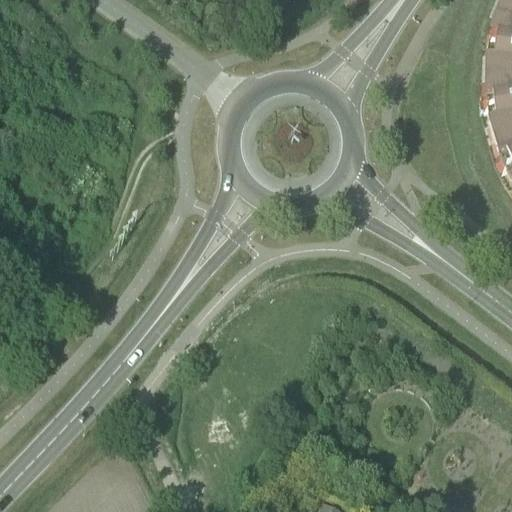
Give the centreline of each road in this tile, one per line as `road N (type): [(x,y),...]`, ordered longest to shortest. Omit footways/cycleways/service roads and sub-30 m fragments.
road 1 (track): [(180,133),(135,173),(104,258),(82,287),(36,303),(0,288)]
road 2 (primary): [(0,499),(99,393),(177,291)]
road 3 (unclassified): [(98,0),(238,109)]
road 4 (primary): [(438,260),(350,166)]
road 5 (primary): [(326,198),(438,260)]
road 6 (primary): [(238,181),(177,291)]
road 7 (primary): [(177,291),(268,205)]
road 8 (tertiary): [(401,0),(311,85)]
road 9 (tertiary): [(343,109),(401,0)]
